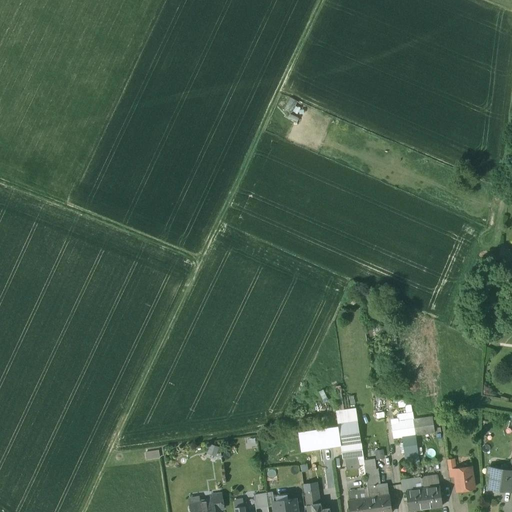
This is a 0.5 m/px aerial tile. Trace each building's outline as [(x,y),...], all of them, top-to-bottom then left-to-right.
[(303,108),(295,104),(290,116),(298,120),(303,108)] [(340,386),(335,386),(339,411),(344,410),(340,386)] [(339,411),(336,411),(338,424),(357,421),(355,409),(344,410),(339,411)] [(432,417),(413,420),(415,436),(434,433),(432,417)] [(303,419),(289,421),(290,429),(304,427),(303,419)] [(413,420),(391,423),(393,439),(402,438),(415,436),(413,420)] [(357,421),(338,424),(341,446),(342,458),(345,458),(357,456),(358,458),(363,458),(361,443),(360,443),(357,421)] [(415,436),(402,438),(403,443),(401,444),(402,452),(404,452),(405,455),(418,454),(415,436)] [(255,438),(245,439),(246,447),(256,446),(255,438)] [(208,455),(217,457),(219,446),(210,444),(208,455)] [(146,459),(160,457),(159,449),(145,452),(146,459)] [(384,449),(375,450),(375,458),(384,457),(384,449)] [(418,454),(405,455),(406,464),(419,462),(418,454)] [(357,456),(345,458),(347,470),(358,468),(359,468),(359,465),(358,458),(357,456)] [(454,459),(447,460),(449,477),(456,477),(454,469),(455,469),(454,459)] [(374,460),(364,461),(364,464),(365,476),(367,488),(369,498),(389,496),(387,484),(379,485),(374,460)] [(455,469),(454,469),(456,477),(458,490),(474,488),(471,467),(455,469)] [(511,471),(509,471),(492,468),(489,488),(510,491),(511,477),(511,476),(511,471)] [(421,477),(401,480),(403,492),(406,492),(406,491),(422,488),(421,477)] [(439,486),(422,488),(425,508),(442,506),(439,486)] [(367,488),(357,489),(357,491),(359,498),(362,497),(362,499),(369,498),(367,488)] [(422,488),(406,491),(406,492),(409,510),(425,508),(422,488)] [(317,490),(304,492),(306,507),(312,506),(312,504),(319,503),(317,490)] [(357,491),(348,492),(349,501),(359,500),(359,498),(357,491)] [(220,493),(211,494),(212,500),(214,509),(223,508),(220,493)] [(254,493),(240,495),(241,499),(234,500),(235,507),(243,506),(254,505),(255,504),(254,495),(254,493)] [(254,495),(255,504),(254,505),(255,509),(268,506),(266,493),(254,495)] [(389,496),(369,498),(370,511),(379,511),(391,509),(389,496)] [(349,501),(348,501),(350,511),(370,511),(369,498),(362,499),(359,500),(349,501)] [(297,511),(295,499),(273,502),(274,511),(297,511)] [(212,500),(190,503),(190,506),(188,508),(189,511),(190,511),(214,511),(214,509),(212,500)] [(319,503),(312,504),(312,506),(312,511),(328,511),(328,508),(320,509),(319,503)]
